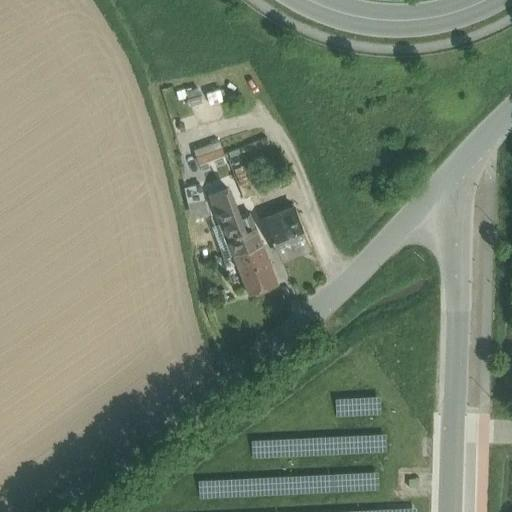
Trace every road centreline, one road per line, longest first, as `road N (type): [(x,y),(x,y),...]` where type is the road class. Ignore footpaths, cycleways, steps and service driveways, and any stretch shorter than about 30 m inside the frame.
road 1 (residential): [(459,166),(341,286),(56,511)]
road 2 (unclassified): [(459,166),(449,511)]
road 3 (secondary): [(472,0),(385,14),(323,0)]
